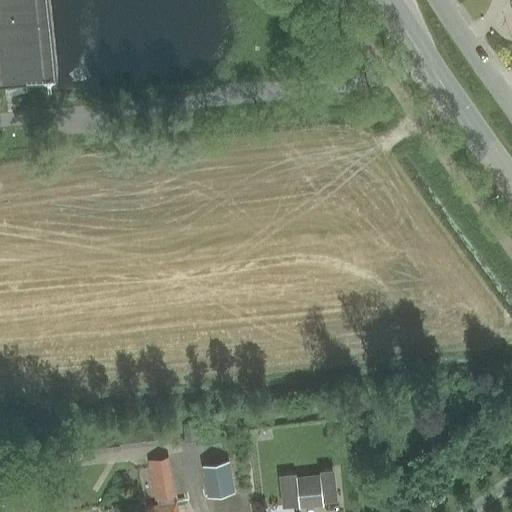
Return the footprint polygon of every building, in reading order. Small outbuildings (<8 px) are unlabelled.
[(0,0),(0,76),(1,77),(21,75),(35,73),(46,72),(58,71),(50,0),(0,0)] [(178,420),(142,424),(144,445),(180,441),(178,420)] [(195,422),(183,423),(185,445),(198,443),(195,422)] [(121,451),(118,429),(46,438),(48,460),(121,451)] [(176,496),(169,456),(147,460),(154,500),(176,496)] [(231,461),(202,465),(207,496),(236,491),(231,461)] [(301,508),(325,506),(322,474),(298,477),(301,508)]
